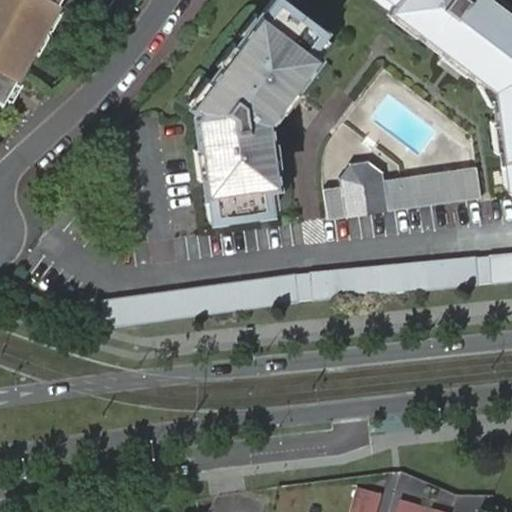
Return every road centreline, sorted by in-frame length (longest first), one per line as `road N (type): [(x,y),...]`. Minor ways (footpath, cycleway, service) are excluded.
road 1 (secondary): [(0,455),(511,392)]
road 2 (secondary): [(511,339),(0,397)]
road 3 (residential): [(173,0),(100,85),(10,168),(0,199)]
